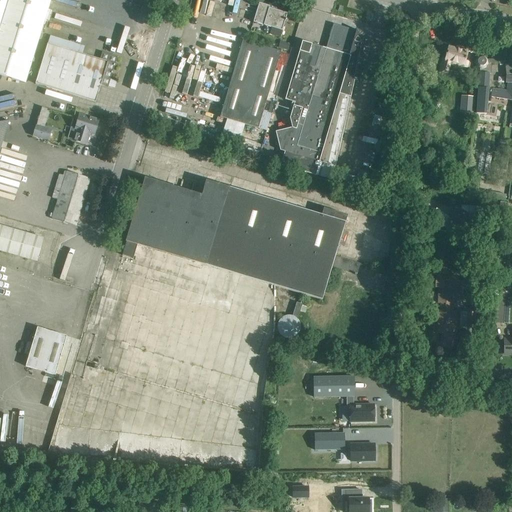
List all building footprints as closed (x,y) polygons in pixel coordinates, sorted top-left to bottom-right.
[(0,0),(0,75),(26,84),(45,20),(50,21),(53,11),(48,9),(51,0),(0,0)] [(273,7),(259,3),(253,22),(282,31),(287,13),(272,9),(273,7)] [(303,42),(285,99),(296,103),(295,106),(294,106),(290,119),(292,128),(276,132),(281,151),(286,152),(281,165),(316,175),(319,162),(336,166),(355,78),(363,45),(363,41),(363,38),(361,35),(359,33),(357,32),(355,31),(347,29),(346,29),(342,28),(343,27),(342,27),(342,28),(334,26),(334,25),(327,49),(303,42)] [(85,46),(50,36),(35,85),(95,102),(101,85),(108,87),(118,57),(102,52),(100,60),(82,55),(85,46)] [(243,40),(220,118),(258,129),(266,99),(280,51),(243,40)] [(288,50),(289,44),(280,41),(278,48),(288,50)] [(443,59),(440,71),(446,73),(450,62),(468,67),(471,58),(469,57),(471,51),(462,49),(461,51),(449,47),(446,60),(443,59)] [(489,90),(488,102),(491,103),(492,97),(511,100),(511,60),(509,61),(509,59),(510,59),(509,54),(499,55),(499,59),(490,60),(489,74),(490,74),(492,65),(500,64),(500,66),(505,66),(507,78),(506,78),(506,84),(507,84),(506,93),(489,90)] [(489,74),(490,60),(488,60),(487,58),(484,56),(481,56),(478,57),(475,59),(475,63),(476,67),(481,70),(478,114),(487,115),(488,102),(489,90),(488,87),(489,74)] [(462,94),(461,110),(473,111),(474,95),(462,94)] [(50,110),(43,107),(33,137),(48,142),(52,130),(45,127),(50,110)] [(99,120),(80,115),(75,130),(77,130),(74,141),(87,144),(90,133),(95,135),(99,120)] [(0,152),(10,121),(0,122),(0,152)] [(91,179),(67,171),(52,219),(76,226),(89,182),(91,179)] [(332,267),(357,275),(360,264),(335,257),(339,244),(345,246),(349,233),(343,231),(345,223),(217,184),(207,181),(202,196),(145,180),(123,256),(132,259),(136,245),(322,300),(332,267)] [(437,208),(431,217),(447,228),(449,226),(457,230),(462,232),(468,220),(482,221),(483,207),(462,205),(461,210),(455,208),(451,217),(437,208)] [(378,217),(379,261),(390,260),(389,217),(378,217)] [(44,239),(0,225),(0,251),(37,262),(44,239)] [(445,251),(437,251),(436,271),(443,271),(445,251)] [(438,303),(446,304),(445,311),(438,310),(437,333),(444,334),(444,342),(436,341),(436,349),(451,350),(452,343),(456,343),(457,324),(457,315),(457,311),(454,311),(454,300),(450,300),(450,296),(463,297),(463,295),(464,285),(458,285),(458,277),(436,276),(435,288),(442,288),(442,295),(439,295),(438,303)] [(509,324),(510,298),(490,298),(489,322),(509,324)] [(299,318),(300,312),(302,305),(296,303),(296,307),(293,316),(299,318)] [(292,316),(291,316),(290,316),(289,316),(288,316),(287,316),(286,316),(286,317),(285,317),(284,317),(283,318),(282,318),(282,319),(281,319),(281,320),(280,320),(280,321),(279,321),(279,322),(279,323),(278,323),(278,324),(278,325),(278,326),(278,327),(278,328),(278,329),(278,330),(278,331),(278,332),(279,332),(279,333),(279,334),(280,334),(280,335),(281,335),(281,336),(282,336),(282,337),(283,337),(283,338),(284,338),(285,338),(286,339),(287,339),(288,339),(289,339),(290,339),(291,339),(292,339),(293,339),(293,338),(294,338),(295,338),(295,337),(296,337),(297,337),(297,336),(298,336),(298,335),(299,335),(299,334),(299,333),(300,333),(300,332),(300,331),(300,330),(301,330),(301,329),(301,328),(301,327),(301,326),(301,325),(300,325),(300,324),(300,323),(300,322),(299,322),(299,321),(298,320),(297,319),(296,318),(295,318),(295,317),(294,317),(293,317),(293,316),(292,316)] [(67,336),(37,327),(26,366),(55,375),(67,336)] [(313,376),(313,396),(347,396),(353,396),(353,376),(313,376)] [(353,396),(347,396),(347,405),(350,405),(350,421),(374,421),(374,405),(353,405),(353,396)] [(311,432),(311,448),(341,448),(341,432),(311,432)] [(349,444),(349,460),(373,460),(373,444),(349,444)] [(297,496),(312,496),(312,486),(297,487),(297,496)] [(345,511),(366,511),(367,504),(365,504),(365,497),(358,497),(358,488),(341,488),(341,499),(345,499),(345,511)] [(448,499),(438,499),(438,511),(447,511),(448,511),(448,499)]
